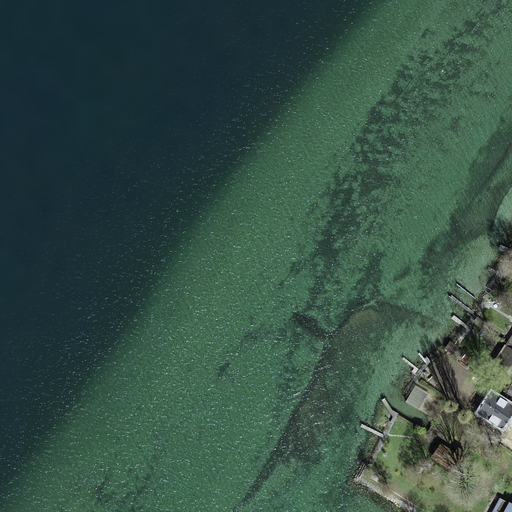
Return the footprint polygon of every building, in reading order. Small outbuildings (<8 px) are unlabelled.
[(466,353),(451,342),(445,348),(460,359),(466,353)] [(511,346),(510,350),(505,347),(495,363),(511,374),(511,346)] [(429,393),(416,385),(406,401),(419,410),(429,393)] [(482,386),(479,390),(475,387),(464,403),(480,414),(493,393),(482,386)] [(441,445),(433,456),(453,470),(464,452),(458,447),(454,453),(441,445)] [(511,511),(511,509),(499,503),(493,511),(511,511)]
